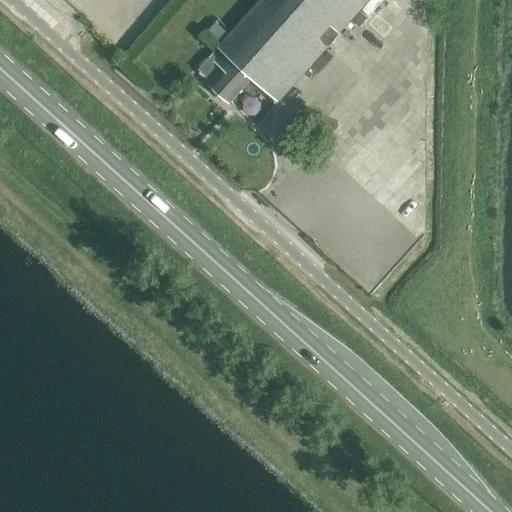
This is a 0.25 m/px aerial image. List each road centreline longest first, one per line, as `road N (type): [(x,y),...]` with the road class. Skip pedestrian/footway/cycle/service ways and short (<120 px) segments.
road 1 (unclassified): [(511,449),(14,0)]
road 2 (primary): [(488,511),(0,69)]
road 3 (track): [(0,167),(379,511)]
